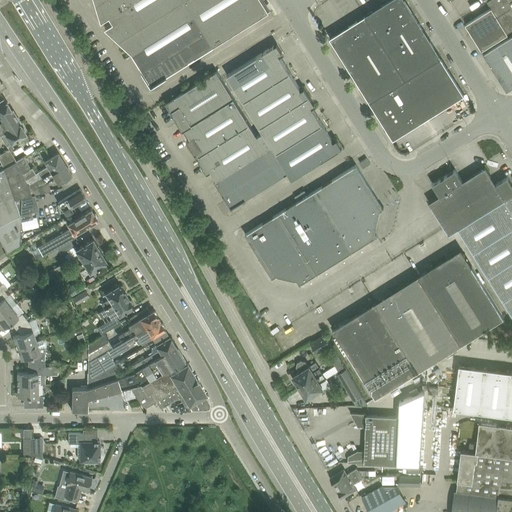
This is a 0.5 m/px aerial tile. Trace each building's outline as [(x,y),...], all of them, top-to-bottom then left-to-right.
[(102,21),(110,16),(114,22),(105,27),(119,40),(133,53),(152,83),(269,10),(262,0),(95,0),(96,3),(102,21)] [(405,79),(406,79),(441,56),(405,0),(389,0),(366,15),(405,79)] [(511,9),(511,8),(511,6),(511,3),(511,2),(509,0),(490,0),(488,2),(492,7),(465,24),(482,50),(511,30),(511,9)] [(370,101),(405,79),(366,15),(337,33),(332,36),(330,37),(331,39),(334,44),(370,101)] [(511,34),(484,53),(507,90),(511,86),(511,34)] [(227,74),(243,100),(290,71),(279,54),(282,51),(277,43),(227,74)] [(405,79),(370,101),(390,132),(393,137),(394,138),(395,137),(400,134),(465,94),(441,56),(406,79),(405,79)] [(183,130),(185,128),(234,97),(217,70),(166,102),(183,130)] [(243,100),(260,126),(310,95),(304,87),(301,89),(290,71),(243,100)] [(261,132),(269,145),(270,144),(275,152),(322,123),(312,105),(315,103),(310,95),(260,126),(262,131),(261,132)] [(186,139),(197,156),(250,122),(234,97),(185,128),(190,137),(186,139)] [(0,127),(17,116),(13,110),(12,110),(5,99),(0,101),(0,127)] [(17,116),(0,127),(0,134),(7,145),(12,142),(14,142),(16,140),(16,139),(26,133),(25,132),(25,130),(24,128),(22,128),(19,122),(20,122),(17,116)] [(211,170),(216,178),(269,145),(261,132),(257,134),(250,122),(197,156),(207,172),(211,170)] [(322,123),(275,152),(288,172),(292,179),(342,147),(337,138),(333,140),(322,123)] [(269,145),(216,178),(214,179),(228,201),(226,202),(231,210),(239,205),(238,203),(288,172),(275,152),(270,144),(269,145)] [(9,149),(0,154),(0,160),(2,164),(4,168),(15,161),(16,161),(9,149)] [(29,169),(23,172),(22,173),(28,185),(42,177),(46,175),(64,164),(57,152),(44,160),(48,166),(35,173),(32,167),(29,169)] [(16,161),(15,161),(22,173),(23,172),(29,169),(23,157),(16,161)] [(360,162),(363,167),(370,163),(367,158),(360,162)] [(48,182),(46,175),(42,177),(28,185),(22,173),(15,161),(4,168),(0,169),(0,238),(3,245),(7,252),(20,245),(20,220),(21,220),(21,210),(21,197),(35,194),(50,190),(48,182)] [(48,182),(55,177),(58,183),(71,175),(67,167),(64,164),(46,175),(48,182)] [(313,191),(351,251),(351,252),(352,252),(352,251),(368,241),(376,235),(377,236),(378,236),(375,231),(380,210),(384,207),(384,206),(383,207),(357,164),(313,191)] [(486,166),(463,180),(467,187),(483,212),(511,194),(511,183),(508,176),(496,183),(486,166)] [(429,201),(449,233),(458,228),(483,212),(467,187),(463,180),(456,169),(433,183),(440,195),(429,201)] [(87,199),(80,189),(67,197),(66,196),(57,202),(66,217),(75,211),(73,207),(87,199)] [(313,191),(279,212),(317,272),(317,273),(318,273),(318,272),(351,251),(313,191)] [(21,197),(21,210),(21,220),(33,217),(31,211),(38,209),(35,194),(21,197)] [(458,228),(474,252),(511,227),(511,194),(483,212),(458,228)] [(70,226),(31,250),(36,259),(46,252),(47,253),(71,240),(72,239),(77,236),(75,232),(93,221),(97,218),(96,217),(97,215),(96,213),(94,213),(91,208),(82,213),(77,216),(78,217),(72,221),(68,223),(70,226)] [(279,212),(246,234),(272,276),(271,276),(272,277),(277,274),(298,279),(300,284),(301,283),(317,272),(279,212)] [(511,227),(474,252),(489,276),(511,260),(511,227)] [(71,240),(47,253),(49,258),(59,252),(60,254),(65,251),(74,246),(72,242),(71,240)] [(73,259),(76,265),(100,251),(97,246),(97,244),(95,241),(93,241),(93,240),(76,250),(80,255),(73,259)] [(461,248),(419,275),(462,343),(504,317),(461,248)] [(100,251),(76,265),(80,271),(87,266),(90,272),(106,262),(106,260),(106,259),(104,256),(103,256),(100,251)] [(511,260),(489,276),(504,300),(511,294),(511,260)] [(19,262),(14,265),(17,271),(22,268),(19,262)] [(54,268),(52,270),(55,275),(58,274),(63,270),(60,265),(54,268)] [(3,282),(7,287),(11,284),(0,270),(0,269),(0,280),(2,283),(3,282)] [(58,274),(55,275),(58,281),(61,279),(63,278),(67,276),(63,270),(58,274)] [(52,271),(42,275),(44,281),(54,277),(52,271)] [(419,275),(376,301),(419,370),(462,343),(419,275)] [(68,288),(72,294),(85,287),(81,280),(68,288)] [(101,303),(104,308),(127,295),(123,289),(124,288),(123,285),(121,286),(120,284),(118,285),(116,284),(114,286),(114,287),(105,293),(109,299),(101,303)] [(0,315),(11,307),(4,298),(8,295),(4,289),(7,287),(0,292),(0,315)] [(73,297),(77,303),(89,295),(85,289),(73,297)] [(4,298),(11,307),(17,302),(10,293),(8,295),(4,298)] [(104,308),(98,312),(102,318),(108,314),(111,319),(103,324),(107,331),(121,323),(120,321),(117,316),(117,315),(119,314),(119,315),(128,310),(129,310),(132,309),(132,307),(134,306),(132,304),(133,302),(132,300),(130,300),(127,295),(104,308)] [(419,370),(376,301),(333,328),(376,397),(419,370)] [(11,307),(18,316),(22,312),(24,311),(17,302),(11,307)] [(11,307),(0,315),(0,325),(3,329),(11,322),(13,321),(16,325),(26,318),(22,312),(18,316),(11,307)] [(147,307),(127,319),(136,333),(159,319),(157,315),(157,313),(156,311),(154,311),(153,309),(150,311),(147,307)] [(20,334),(13,336),(17,348),(37,341),(34,333),(33,330),(32,330),(28,325),(30,323),(28,320),(26,318),(16,325),(22,333),(20,334)] [(36,318),(28,320),(30,323),(28,325),(32,330),(33,330),(34,333),(40,331),(36,318)] [(88,373),(88,379),(103,370),(115,363),(112,358),(130,347),(128,344),(135,340),(138,345),(151,336),(156,333),(165,328),(164,326),(164,325),(163,323),(162,323),(159,319),(136,333),(122,341),(113,346),(89,361),(88,373)] [(107,331),(103,324),(98,327),(102,334),(107,331)] [(86,341),(82,332),(77,334),(80,343),(86,341)] [(89,351),(89,361),(113,346),(105,334),(90,343),(89,351)] [(332,344),(326,334),(312,342),(318,352),(332,344)] [(152,353),(131,365),(135,371),(136,371),(135,370),(137,369),(176,346),(173,342),(174,341),(172,339),(171,338),(170,337),(162,342),(157,345),(154,346),(153,347),(152,349),(152,351),(152,353)] [(37,341),(17,348),(21,359),(28,357),(31,356),(31,366),(45,366),(45,347),(46,346),(46,343),(45,340),(43,339),(37,341)] [(120,376),(88,387),(88,398),(120,389),(147,382),(168,369),(171,373),(188,363),(178,348),(177,348),(176,346),(137,369),(135,370),(136,371),(135,371),(120,376)] [(339,356),(332,360),(335,365),(340,362),(342,361),(339,356)] [(297,382),(300,387),(323,372),(320,367),(313,371),(310,366),(309,366),(306,361),(301,360),(298,362),(297,366),(300,372),(293,376),(294,377),(294,378),(296,382),(297,382)] [(88,379),(88,387),(120,376),(117,371),(123,368),(119,361),(115,363),(103,370),(88,379)] [(340,362),(335,365),(338,371),(344,368),(340,362)] [(196,376),(188,363),(171,373),(168,369),(147,382),(120,389),(124,398),(136,395),(144,408),(157,401),(196,376)] [(511,371),(460,364),(454,408),(511,415),(511,371)] [(31,372),(18,372),(18,384),(38,384),(45,384),(45,377),(43,377),(43,375),(58,375),(57,365),(47,366),(45,366),(31,366),(31,372)] [(362,396),(346,370),(338,375),(354,401),(362,396)] [(323,372),(300,387),(303,392),(303,393),(305,396),(307,397),(307,398),(316,392),(323,388),(330,383),(323,372)] [(198,377),(196,376),(157,401),(161,408),(180,397),(185,406),(189,404),(192,409),(206,409),(208,408),(210,407),(210,404),(209,402),(205,395),(206,394),(199,381),(199,379),(198,377)] [(28,406),(43,406),(43,395),(38,395),(38,384),(18,384),(18,396),(28,396),(28,406)] [(88,398),(88,387),(72,387),(71,410),(88,410),(88,398)] [(354,401),(356,404),(366,404),(366,402),(362,396),(354,401)] [(366,426),(366,435),(399,436),(400,415),(367,414),(367,413),(351,412),(358,425),(366,426)] [(440,413),(430,413),(430,425),(440,425),(440,413)] [(507,511),(511,501),(511,425),(479,421),(476,443),(475,451),(469,450),(461,449),(453,511),(507,511)] [(72,432),(69,432),(69,442),(69,443),(72,443),(80,443),(80,446),(77,446),(77,458),(80,458),(80,461),(90,461),(100,461),(100,441),(97,441),(95,441),(95,437),(85,437),(85,432),(72,432)] [(399,436),(366,435),(365,450),(358,450),(349,455),(348,461),(398,463),(399,436)] [(24,454),(32,454),(31,437),(23,437),(24,454)] [(31,437),(32,454),(43,457),(43,437),(31,437)] [(2,446),(2,451),(4,453),(8,453),(11,451),(11,446),(8,444),(4,444),(2,446)] [(331,476),(331,477),(332,479),(332,480),(333,482),(334,483),(337,487),(360,473),(361,476),(362,475),(359,471),(357,467),(348,473),(345,468),(340,472),(331,476)] [(58,485),(55,497),(76,503),(77,498),(78,499),(81,488),(88,490),(91,476),(82,474),(72,471),(70,471),(67,484),(68,484),(67,488),(58,485)] [(360,473),(337,487),(340,491),(339,493),(341,495),(342,495),(343,497),(352,492),(357,489),(354,483),(363,478),(362,475),(361,476),(360,473)] [(400,475),(400,485),(421,485),(421,475),(400,475)] [(33,482),(31,490),(42,493),(44,488),(41,488),(42,486),(36,485),(37,482),(33,481),(33,482)] [(374,490),(363,496),(372,511),(387,511),(406,501),(398,487),(383,486),(383,485),(374,490)] [(76,511),(77,508),(56,503),(54,511),(76,511)]
